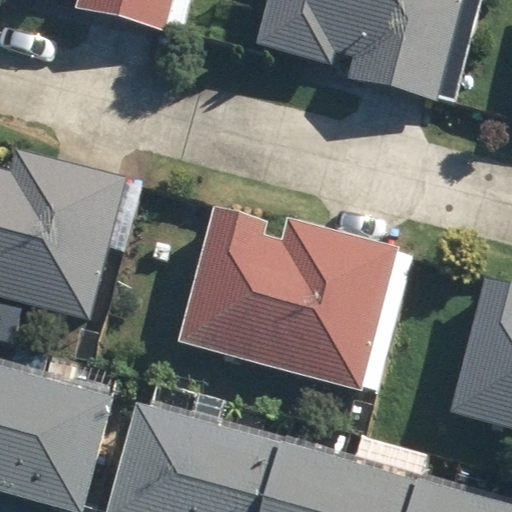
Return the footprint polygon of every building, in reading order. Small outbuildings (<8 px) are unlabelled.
[(175,0),(29,0),(56,6),(57,0),(82,0),(78,18),(166,40),(175,0)] [(462,0),(269,0),(256,58),(324,74),(327,59),(352,65),(348,82),(438,103),(462,0)] [(123,190),(0,159),(0,304),(89,326),(123,190)] [(398,258),(209,206),(172,343),(361,394),(398,258)] [(511,295),(488,289),(450,428),(511,444),(511,295)] [(78,511),(106,407),(0,379),(0,511),(78,511)] [(481,511),(131,419),(106,511),(481,511)]
